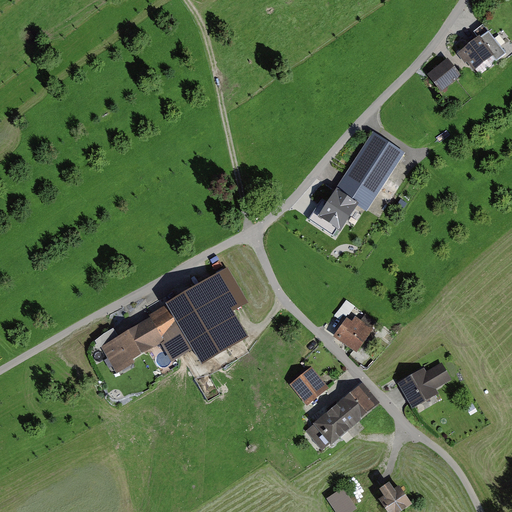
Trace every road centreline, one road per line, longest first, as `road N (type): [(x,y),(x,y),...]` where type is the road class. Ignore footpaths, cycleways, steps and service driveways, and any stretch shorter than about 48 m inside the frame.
road 1 (unclassified): [(250,233),(279,293),(457,470),(475,511)]
road 2 (unclassified): [(0,370),(250,233)]
road 3 (track): [(188,0),(205,34),(250,233)]
road 4 (unclassified): [(250,233),(403,79)]
